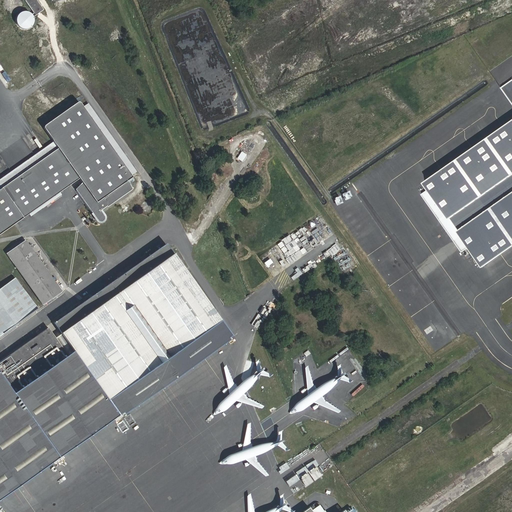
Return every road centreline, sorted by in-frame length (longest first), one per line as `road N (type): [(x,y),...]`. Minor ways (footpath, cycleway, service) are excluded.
road 1 (residential): [(511,324),(330,454)]
road 2 (unknown): [(167,224),(240,330),(236,350)]
